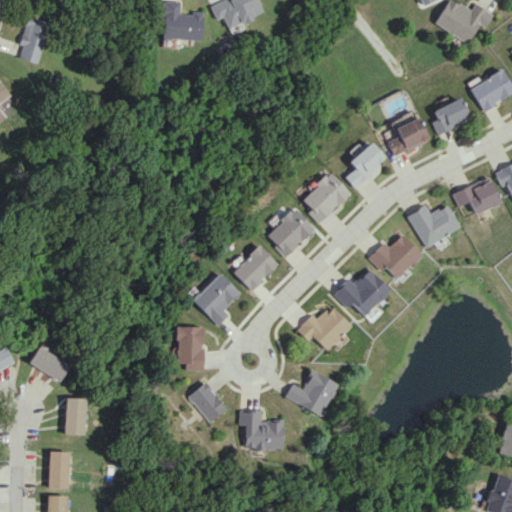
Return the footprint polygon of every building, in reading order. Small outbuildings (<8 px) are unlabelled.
[(198,39),(199,11),(189,11),(189,14),(176,13),(177,1),(155,0),(154,16),(161,16),(160,38),(198,39)] [(259,12),(253,0),(217,0),(206,5),(213,20),(220,17),(227,34),(241,28),(239,22),(259,12)] [(445,0),(432,23),(465,43),(476,23),(482,27),(490,14),(471,3),(467,10),(450,0),(445,0)] [(34,63),(46,22),(25,16),(16,44),(19,45),(15,57),(34,63)] [(466,87),(479,110),(511,91),(499,69),(466,87)] [(466,119),(456,97),(429,109),(433,118),(428,121),(433,134),(466,119)] [(424,140),(413,117),(388,128),(391,137),(382,141),(389,155),(424,140)] [(345,161),(351,168),(341,176),(351,187),(382,158),(366,141),(345,161)] [(511,200),(511,162),(492,171),(499,187),(505,184),(511,200)] [(346,193),(326,171),(298,198),(308,208),(305,211),(315,222),(346,193)] [(467,201),(473,213),(498,202),(486,177),(450,193),(456,206),(467,201)] [(458,227),(444,203),(427,213),(422,204),(404,214),(423,247),(458,227)] [(284,256),(312,227),(290,207),(263,236),(284,256)] [(419,254),(399,233),(386,246),(381,242),(365,257),(378,270),(383,266),(394,278),(419,254)] [(248,290),(275,264),(257,245),(230,270),(248,290)] [(350,302),(361,315),(388,291),(366,267),(349,282),(346,279),(331,292),(344,307),(350,302)] [(216,324),(226,314),(222,310),(238,292),(216,272),(190,300),(216,324)] [(311,314),(295,329),(306,341),(311,336),(323,349),(349,326),(329,305),(315,318),(311,314)] [(183,370),(201,370),(201,326),(174,326),(174,363),(183,363),(183,370)] [(24,365),(57,380),(65,362),(32,347),(24,365)] [(0,348),(0,367),(9,363),(2,348),(0,348)] [(333,382),(307,370),(299,388),(289,383),(282,398),(319,414),(333,382)] [(186,394),(206,422),(224,409),(204,381),(186,394)] [(82,397),(61,397),(61,434),(81,434),(82,397)] [(243,425),(244,449),(281,448),(280,419),(259,420),(259,409),(237,409),(238,425),(243,425)] [(511,422),(502,422),(497,454),(511,456),(511,422)] [(45,487),(65,488),(66,451),(46,450),(45,487)] [(511,511),(511,479),(493,474),(482,510),(490,511),(511,511)] [(43,511),(64,511),(64,495),(44,494),(43,511)]
